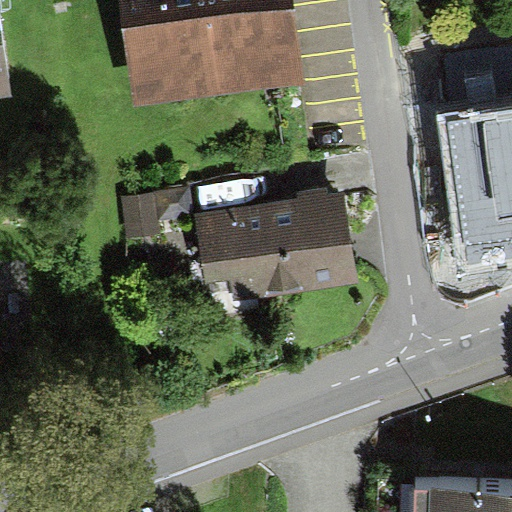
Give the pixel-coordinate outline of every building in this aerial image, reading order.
[(117,0),(131,108),(300,86),(289,0),(117,0)] [(511,47),(437,57),(465,271),(511,264),(511,47)] [(206,284),(230,281),(233,301),(358,283),(344,192),(195,214),(206,284)] [(154,195),(123,200),(129,240),(161,234),(154,195)] [(425,511),(511,511),(511,483),(426,481),(425,511)]
